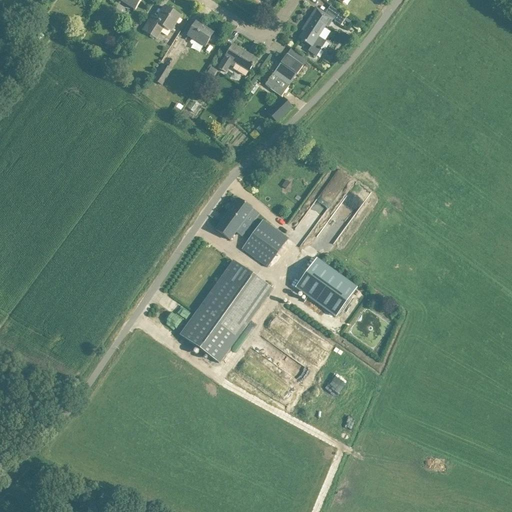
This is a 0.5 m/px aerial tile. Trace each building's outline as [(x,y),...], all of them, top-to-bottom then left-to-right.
[(118,0),(135,10),(141,0),(118,0)] [(171,32),(180,17),(178,16),(179,15),(175,12),(174,13),(167,8),(164,14),(161,12),(157,19),(152,16),(143,31),(156,39),(163,27),(171,32)] [(306,28),(299,39),(304,42),(303,43),(305,44),(306,43),(311,47),(308,52),(316,57),(317,57),(316,56),(320,50),(321,51),(322,49),(321,48),(325,42),(318,37),(325,26),(328,27),(333,20),(316,9),(304,27),(306,28)] [(29,12),(21,22),(26,26),(34,16),(29,12)] [(339,14),(334,21),(341,26),(346,18),(339,14)] [(219,36),(196,22),(187,36),(205,48),(209,41),(214,44),(219,36)] [(256,59),(233,45),(218,69),(226,73),(233,63),(248,72),(252,66),(253,67),(254,65),(253,64),(256,59)] [(287,85),(295,74),(297,75),(303,67),(287,55),(281,63),(282,64),(274,76),(273,75),(265,86),(281,97),(289,86),(287,85)] [(162,65),(152,80),(162,86),(171,70),(162,65)] [(283,98),(268,114),(276,123),(292,107),(283,98)] [(177,112),(184,115),(189,105),(182,102),(177,112)] [(189,110),(197,119),(206,111),(198,102),(189,110)] [(222,119),(236,129),(243,120),(229,110),(222,119)] [(329,189),(341,198),(353,182),(342,173),(329,189)] [(339,216),(345,223),(370,201),(362,191),(352,200),(354,203),(339,216)] [(240,227),(252,210),(238,199),(216,230),(230,241),(236,232),(241,236),(245,230),(240,227)] [(288,239),(263,221),(242,249),(267,268),(288,239)] [(317,259),(295,289),(336,318),(357,288),(317,259)] [(233,261),(197,310),(179,334),(217,362),(235,338),(271,289),(233,261)]
